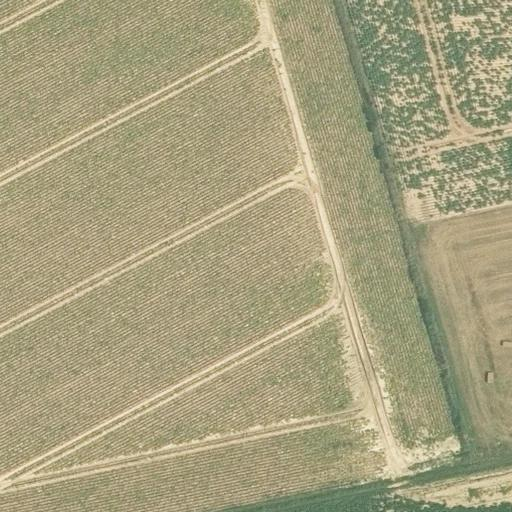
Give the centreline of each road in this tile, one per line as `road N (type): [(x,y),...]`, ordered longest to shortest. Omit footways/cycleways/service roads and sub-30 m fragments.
road 1 (track): [(333,0),(467,469)]
road 2 (track): [(265,511),(511,460)]
